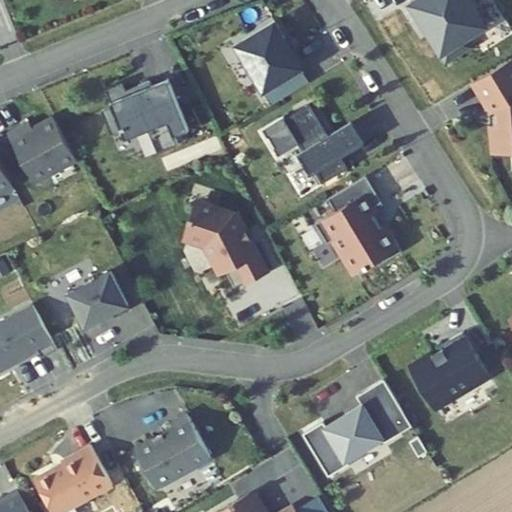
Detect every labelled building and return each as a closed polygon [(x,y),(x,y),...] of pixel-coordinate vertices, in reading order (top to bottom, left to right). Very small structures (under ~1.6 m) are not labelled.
[(490,46),(486,38),(507,25),(492,0),(434,0),(433,0),(468,59),(490,46)] [(333,82),(298,22),(266,41),(301,103),(333,82)] [(511,71),(494,82),(511,107),(511,116),(511,71)] [(204,144),(200,134),(215,129),(195,77),(173,85),(171,80),(148,89),(144,81),(130,87),(137,102),(124,107),(134,132),(145,128),(148,137),(170,128),(180,153),(204,144)] [(372,119),(352,131),(334,101),(308,117),(345,180),(370,166),(364,155),(386,142),(372,119)] [(77,120),(57,130),(52,120),(33,130),(57,176),(96,156),(77,120)] [(12,145),(0,150),(0,199),(33,182),(12,145)] [(404,199),(389,173),(352,194),(360,208),(339,220),(350,239),(360,233),(370,250),(366,253),(378,273),(399,260),(401,264),(426,250),(418,236),(411,240),(392,206),(404,199)] [(222,241),(226,239),(242,272),(249,268),(256,282),(267,277),(268,281),(290,269),(259,213),(219,201),(209,237),(222,241)] [(153,308),(133,269),(92,291),(109,325),(136,311),(138,315),(153,308)] [(77,345),(55,304),(0,332),(0,345),(11,366),(19,369),(64,346),(66,351),(77,345)] [(461,346),(463,349),(432,368),(455,408),(481,393),(482,395),(502,383),(500,380),(510,375),(484,331),(461,346)] [(408,440),(435,424),(407,379),(384,393),(390,402),(351,426),(347,420),(327,432),(352,473),(372,461),(368,457),(405,437),(408,440)] [(240,455),(213,405),(191,417),(196,426),(159,446),(177,479),(187,483),(240,455)] [(86,461),(88,465),(61,480),(78,511),(93,511),(140,487),(117,445),(86,461)] [(355,511),(344,492),(308,511),(284,511),(273,492),(237,511),(355,511)] [(10,507),(12,511),(35,511),(27,498),(10,507)]
